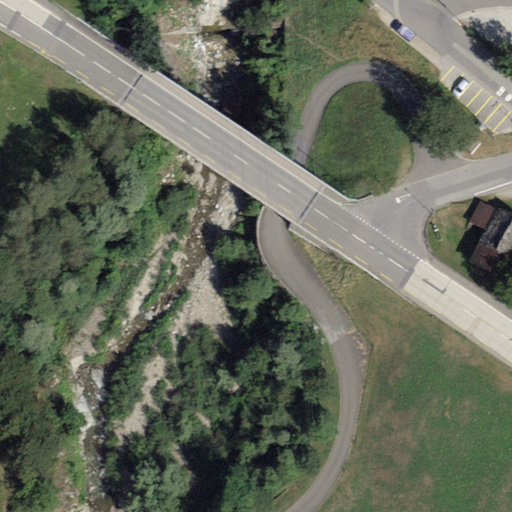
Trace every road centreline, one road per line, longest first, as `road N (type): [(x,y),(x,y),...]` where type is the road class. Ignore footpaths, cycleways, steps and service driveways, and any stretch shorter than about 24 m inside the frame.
road 1 (unclassified): [(440,187),(416,117),(389,79),(343,75),(308,115),(273,232),(339,332),(350,371),(338,459),(300,511)]
road 2 (primary): [(366,245),(0,3)]
road 3 (primary): [(511,344),(366,245)]
road 4 (residential): [(400,0),(511,93)]
